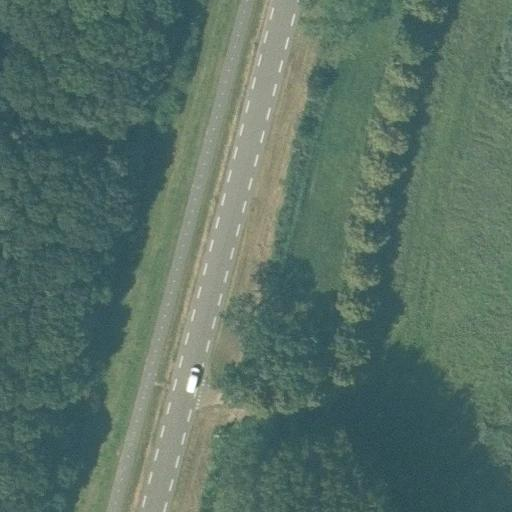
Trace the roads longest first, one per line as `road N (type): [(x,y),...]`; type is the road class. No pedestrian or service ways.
road 1 (unknown): [(183,391),(281,408),(353,391),(369,356),(401,120),(436,0)]
road 2 (tertiary): [(152,511),(285,0)]
